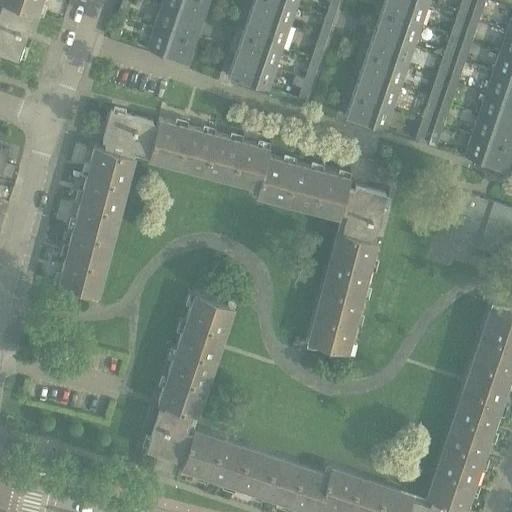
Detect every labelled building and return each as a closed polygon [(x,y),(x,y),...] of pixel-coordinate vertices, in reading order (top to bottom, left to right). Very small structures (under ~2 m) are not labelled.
[(0,50),(19,57),(25,39),(28,31),(31,20),(34,12),(37,13),(42,0),(3,0),(0,10),(0,50)] [(130,0),(122,0),(118,13),(125,16),(130,0)] [(163,0),(161,5),(194,16),(201,19),(206,0),(163,0)] [(254,0),(250,12),(257,14),(290,26),(297,5),(282,0),(254,0)] [(330,0),(325,15),(333,18),(338,0),(330,0)] [(385,0),(381,11),(388,13),(421,25),(428,5),(414,0),(385,0)] [(461,0),(457,13),(465,15),(469,0),(461,0)] [(476,0),(471,17),(476,19),(478,20),(484,0),(476,0)] [(161,5),(154,27),(187,38),(193,40),(201,19),(194,16),(161,5)] [(381,11),(374,31),(381,34),(414,45),(421,25),(388,13),(381,11)] [(250,12),(243,33),(250,35),(283,46),(289,26),(290,26),(257,14),(250,12)] [(125,16),(118,13),(110,36),(118,38),(125,16)] [(457,13),(450,33),(458,36),(465,15),(457,13)] [(319,34),(318,35),(326,38),(327,36),(333,18),(325,15),(319,34)] [(471,17),(464,38),(471,40),(478,20),(476,19),(471,17)] [(154,27),(147,48),(180,59),(186,61),(193,40),(187,38),(154,27)] [(507,31),(500,50),(511,54),(511,31),(507,30),(507,31)] [(374,31),(367,53),(407,66),(414,45),(381,34),(374,31)] [(243,33),(236,54),(242,56),(276,67),(283,46),(250,35),(243,33)] [(450,33),(443,54),(451,57),(458,36),(450,33)] [(318,35),(312,56),(319,58),(326,38),(318,35)] [(463,39),(457,58),(464,61),(471,42),(471,40),(464,38),(463,39)] [(511,54),(500,50),(493,71),(511,76),(511,54)] [(367,53),(361,72),(368,74),(400,85),(407,66),(367,53)] [(236,54),(228,76),(235,78),(268,89),(276,67),(242,56),(236,54)] [(436,75),(444,78),(444,76),(450,58),(451,57),(443,54),(442,56),(436,75)] [(312,56),(304,77),(312,80),(319,58),(312,56)] [(456,60),(450,79),(457,82),(464,63),(464,61),(457,58),(456,60)] [(511,76),(493,71),(486,92),(511,100),(511,76)] [(361,72),(354,93),(360,95),(393,106),(400,85),(368,74),(361,72)] [(436,75),(429,95),(437,98),(444,78),(436,75)] [(297,99),(305,102),(312,80),(304,77),(301,86),(297,99)] [(443,99),(442,101),(450,103),(450,102),(457,82),(450,79),(443,99)] [(480,111),(479,113),(511,124),(511,100),(486,92),(480,111)] [(354,93),(346,115),(353,118),(385,129),(393,106),(360,95),(354,93)] [(422,117),(430,119),(437,98),(429,95),(422,117)] [(442,101),(436,120),(443,123),(450,103),(442,101)] [(94,144),(58,283),(94,292),(130,154),(131,148),(149,153),(148,153),(259,182),(257,190),(341,212),(346,213),(342,231),(341,231),(312,342),(348,351),(377,240),(369,238),(370,234),(374,235),(385,192),(355,184),(354,188),(348,186),(350,176),(267,154),(269,146),(158,117),(156,125),(152,124),(153,120),(110,109),(102,139),(106,140),(104,147),(94,144)] [(479,113),(472,133),(505,144),(511,146),(511,124),(479,113)] [(422,117),(415,137),(423,140),(430,119),(422,117)] [(436,120),(428,142),(436,144),(443,123),(436,120)] [(472,133),(465,156),(497,167),(505,169),(511,147),(511,146),(505,144),(472,133)] [(0,147),(0,148),(0,160),(6,162),(10,150),(0,147)] [(6,162),(2,173),(12,177),(15,165),(6,162)] [(511,207),(460,190),(445,232),(511,254),(511,207)] [(161,404),(146,450),(182,462),(180,467),(313,511),(317,511),(320,506),(338,511),(458,511),(460,508),(466,510),(511,373),(511,314),(495,309),(429,505),(328,471),(326,479),(186,432),(228,306),(194,295),(157,403),(161,404)]
